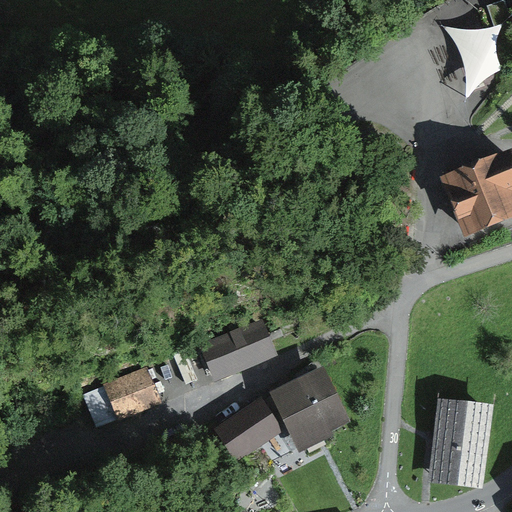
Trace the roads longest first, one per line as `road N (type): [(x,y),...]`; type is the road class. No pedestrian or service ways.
road 1 (track): [(0,488),(49,472),(239,374),(386,316),(401,300)]
road 2 (residential): [(385,511),(401,300),(412,287),(511,253)]
